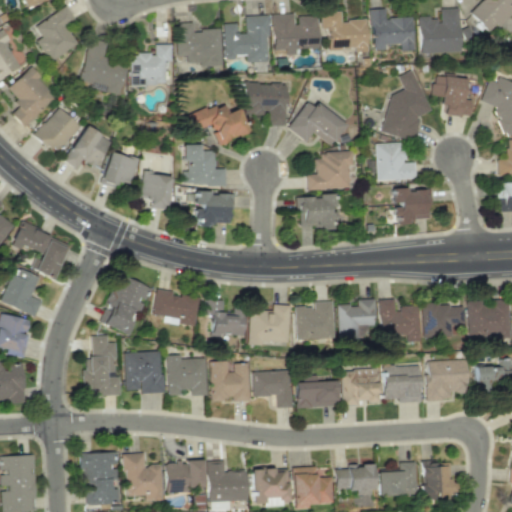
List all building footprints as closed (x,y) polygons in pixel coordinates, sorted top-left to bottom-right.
[(510,12),(511,13),(511,0),(478,0),(466,13),(486,31),(493,24),(496,27),(510,12)] [(74,44),(62,25),(71,19),(63,5),(28,26),(35,39),(33,40),(45,61),(74,44)] [(410,50),(409,17),(382,17),(382,8),(367,9),(368,50),(382,50),(382,44),(397,44),(397,50),(410,50)] [(416,53),(458,51),(457,44),(469,43),(468,25),(456,25),(455,8),(436,8),(436,16),(415,17),(416,53)] [(363,19),(338,20),(337,11),(317,11),(317,29),(324,29),(325,49),(352,48),(352,51),(364,51),(363,19)] [(315,48),(314,15),(292,16),(292,13),(268,14),(269,53),(291,52),(291,49),(315,48)] [(241,15),(242,32),(234,33),(233,22),(219,23),(221,59),(233,59),(233,55),(242,55),(243,62),(265,61),(263,15),(241,15)] [(218,64),(217,29),(189,30),(189,22),(172,23),(173,56),(183,55),(183,65),(218,64)] [(0,75),(16,68),(0,32),(0,75)] [(103,42),(85,38),(75,83),(117,92),(123,61),(100,56),(103,42)] [(168,44),(152,44),(152,53),(134,53),(134,55),(127,55),(126,84),(161,85),(162,60),(168,60),(168,44)] [(8,113),(20,126),(53,97),(26,67),(3,88),(17,104),(8,113)] [(377,131),(410,141),(416,122),(413,116),(426,111),(410,70),(394,75),(400,90),(387,95),(377,131)] [(466,116),(468,99),(459,98),(461,78),(430,74),(428,95),(438,96),(437,104),(443,105),(442,113),(466,116)] [(511,131),(511,95),(511,94),(511,91),(511,82),(495,77),(493,82),(484,79),(477,101),(492,106),(491,111),(499,133),(505,135),(511,131)] [(281,125),(281,82),(237,83),(238,114),(267,113),(268,125),(281,125)] [(303,98),(284,128),(302,141),(308,132),(326,145),(341,123),(303,98)] [(244,131),(235,107),(224,112),(219,100),(183,115),(190,132),(206,125),(214,144),(244,131)] [(30,133),(51,153),(76,126),(55,107),(30,133)] [(78,159),(90,166),(107,141),(82,125),(59,160),(72,168),(78,159)] [(493,174),(511,173),(511,138),(503,139),(503,158),(493,159),(493,174)] [(371,143),(372,180),(411,178),(411,162),(400,162),(400,142),(371,143)] [(221,184),(221,168),(211,168),(211,150),(196,150),(196,144),(179,144),(179,160),(184,160),(184,171),(179,171),(178,184),(221,184)] [(345,187),(344,165),(348,165),(348,150),(316,151),(316,160),(311,160),(312,173),(302,174),(303,189),(345,187)] [(111,188),(114,180),(125,184),(133,160),(106,151),(96,183),(111,188)] [(166,174),(137,171),(135,197),(146,198),(145,207),(162,209),(166,174)] [(511,181),(495,182),(495,198),(499,197),(499,213),(511,212),(511,181)] [(426,217),(425,190),(403,190),(403,187),(390,187),(391,224),(407,223),(407,217),(426,217)] [(225,224),(226,193),(206,192),(206,191),(191,190),(191,206),(191,223),(225,224)] [(331,195),(294,196),(295,228),(332,227),(331,195)] [(0,236),(9,224),(0,217),(0,236)] [(31,271),(51,279),(65,241),(16,223),(8,243),(37,255),(31,271)] [(38,300),(27,296),(35,276),(11,266),(0,293),(0,303),(31,316),(38,300)] [(147,287),(114,273),(101,304),(103,305),(95,322),(124,335),(134,311),(136,312),(147,287)] [(195,297),(169,293),(169,291),(152,288),(148,314),(160,315),(159,321),(191,326),(195,297)] [(333,305),(335,343),(360,342),(359,326),(370,325),(369,298),(353,299),(354,304),(333,305)] [(374,299),(376,336),(402,335),(402,343),(415,342),(414,305),(392,306),(392,298),(374,299)] [(219,300),(206,299),(205,333),(239,335),(240,313),(219,312),(219,300)] [(505,335),(504,299),(463,300),(464,337),(505,335)] [(290,307),(292,339),(330,338),(328,300),(309,301),(309,306),(290,307)] [(284,307),(258,306),(258,305),(245,304),(244,342),(284,343),(284,307)] [(459,304),(417,305),(419,337),(448,336),(447,325),(460,324),(459,304)] [(27,320),(0,313),(0,348),(4,349),(2,353),(17,357),(27,320)] [(116,396),(115,376),(112,376),(111,342),(103,343),(103,335),(87,335),(88,356),(85,356),(85,370),(79,370),(80,397),(116,396)] [(120,352),(121,390),(136,389),(136,392),(158,392),(157,351),(120,352)] [(202,394),(201,357),(176,358),(175,354),(162,354),(163,395),(176,394),(176,389),(186,389),(187,395),(202,394)] [(495,365),(470,366),(471,385),(511,383),(511,358),(495,359),(495,365)] [(423,400),(446,399),(446,392),(463,392),(461,359),(421,361),(423,400)] [(243,363),(228,364),(229,371),(223,372),(223,360),(205,360),(206,399),(229,399),(229,401),(244,400),(243,363)] [(394,402),(417,401),(415,364),(378,366),(379,399),(394,398),(394,402)] [(19,365),(5,365),(5,370),(0,370),(0,400),(20,400),(19,365)] [(337,405),(354,405),(353,402),(375,401),(374,368),(337,369),(337,405)] [(272,407),(287,407),(285,370),(247,371),(248,396),(272,395),(272,407)] [(290,382),(291,407),(333,405),(332,380),(313,381),(312,375),(297,375),(298,381),(290,382)] [(78,453),(79,504),(115,503),(114,488),(108,489),(107,478),(114,478),(113,452),(78,453)] [(119,453),(121,495),(141,494),(141,500),(158,500),(157,464),(140,465),(140,453),(119,453)] [(0,511),(31,511),(30,455),(0,454),(0,511)] [(243,499),(242,470),(220,471),(220,459),(204,460),(206,501),(243,499)] [(416,460),(418,499),(446,498),(445,491),(452,491),(451,479),(446,479),(445,465),(432,465),(432,459),(416,460)] [(162,492),(184,491),(183,487),(200,486),(199,460),(161,461),(162,492)] [(394,462),(395,470),(373,471),(374,495),(412,494),(411,461),(394,462)] [(368,463),(350,463),(350,468),(330,469),(331,492),(369,490),(368,463)] [(327,477),(312,477),(312,466),(288,467),(289,508),(305,508),(305,503),(328,503),(327,477)] [(248,503),(260,503),(260,498),(285,498),(284,470),(270,470),(270,467),(247,468),(248,503)]
